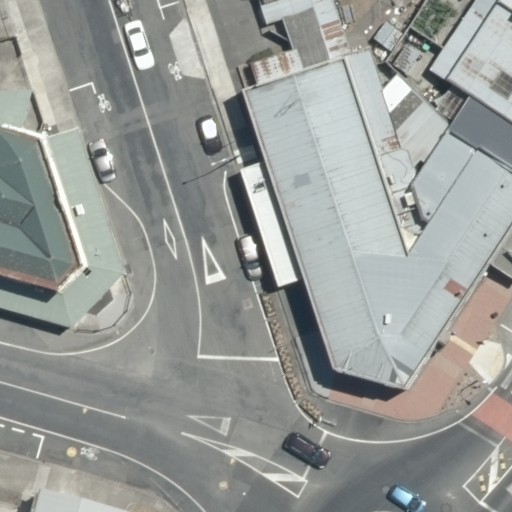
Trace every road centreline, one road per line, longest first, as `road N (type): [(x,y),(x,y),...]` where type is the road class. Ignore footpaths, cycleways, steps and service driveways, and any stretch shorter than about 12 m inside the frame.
road 1 (residential): [(192,435),(203,358),(200,298),(108,0)]
road 2 (unclassified): [(192,435),(0,380)]
road 3 (unclassified): [(334,510),(192,435)]
